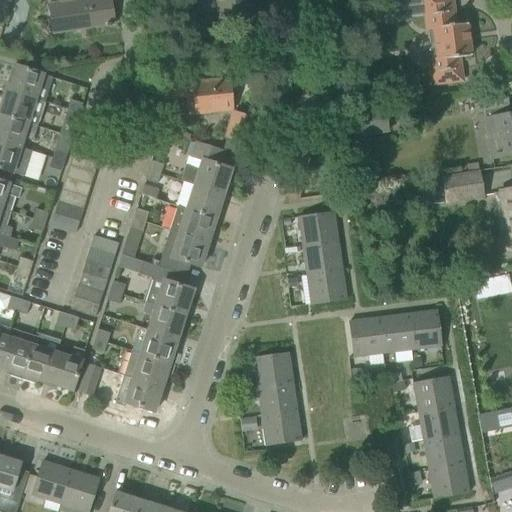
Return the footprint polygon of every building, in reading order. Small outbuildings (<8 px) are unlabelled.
[(73,0),(74,1),(67,2),(47,5),(52,35),(114,25),(110,0),(73,0)] [(217,0),(220,18),(251,14),(248,0),(217,0)] [(408,0),(410,18),(424,16),(425,21),(426,29),(434,28),(434,34),(437,60),(430,61),(432,85),(461,82),(459,58),(469,57),(465,24),(455,26),(451,0),(408,0)] [(311,9),(313,27),(332,24),(330,6),(311,9)] [(13,66),(5,91),(34,100),(38,86),(48,89),(52,78),(13,66)] [(161,80),(163,93),(164,100),(184,98),(187,116),(232,111),(229,79),(193,83),(192,76),(161,80)] [(5,91),(0,107),(0,115),(36,127),(39,116),(30,113),(34,100),(5,91)] [(483,117),(481,117),(489,160),(511,155),(511,114),(507,116),(506,108),(507,107),(504,92),(471,98),(474,113),(482,112),(483,117)] [(69,101),(66,110),(79,114),(82,105),(69,101)] [(350,113),(354,137),(388,132),(385,108),(350,113)] [(79,114),(66,110),(63,120),(76,124),(79,114)] [(225,138),(250,146),(258,121),(237,114),(234,124),(230,123),(225,138)] [(0,115),(0,142),(20,149),(21,148),(24,138),(32,141),(36,127),(0,115)] [(161,134),(156,148),(167,152),(172,137),(161,134)] [(20,149),(0,142),(0,169),(23,177),(31,151),(21,148),(20,149)] [(180,181),(191,185),(192,184),(223,194),(230,170),(220,166),(224,153),(194,143),(189,158),(188,157),(180,181)] [(53,148),(50,158),(63,162),(66,152),(53,148)] [(72,154),(68,166),(93,174),(97,161),(72,154)] [(63,162),(50,158),(48,168),(60,172),(63,162)] [(150,160),(147,170),(159,174),(163,164),(150,160)] [(68,166),(64,178),(89,186),(93,174),(68,166)] [(159,174),(147,170),(144,180),(156,184),(159,174)] [(419,180),(423,206),(444,202),(444,205),(483,199),(479,171),(419,180)] [(64,178),(60,190),(86,198),(89,186),(64,178)] [(0,205),(4,194),(17,198),(20,189),(0,182),(0,205)] [(192,184),(191,185),(184,208),(215,218),(223,194),(192,184)] [(505,237),(494,239),(497,261),(511,258),(511,189),(496,192),(500,218),(503,218),(505,237)] [(60,190),(57,201),(82,209),(86,198),(60,190)] [(57,201),(53,214),(78,222),(82,209),(57,201)] [(181,218),(176,233),(207,243),(215,218),(184,208),(176,206),(173,216),(181,218)] [(35,209),(31,219),(44,223),(47,213),(35,209)] [(134,209),(131,219),(144,223),(147,213),(134,209)] [(297,218),(301,248),(337,242),(333,213),(297,218)] [(78,222),(53,214),(49,227),(74,235),(78,222)] [(44,223),(31,219),(28,228),(41,232),(44,223)] [(144,223),(131,219),(128,228),(141,232),(144,223)] [(0,235),(8,237),(11,228),(0,224),(0,235)] [(207,243),(176,233),(168,258),(199,268),(207,243)] [(0,235),(0,246),(14,251),(17,240),(8,237),(0,235)] [(92,235),(88,248),(113,255),(117,243),(92,235)] [(301,248),(305,276),(342,271),(337,242),(301,248)] [(88,248),(85,260),(109,268),(113,255),(88,248)] [(19,257),(16,268),(29,271),(32,261),(19,257)] [(85,260),(81,272),(106,280),(109,268),(85,260)] [(153,279),(144,303),(184,315),(192,291),(159,280),(162,269),(141,262),(137,274),(153,279)] [(29,271),(16,268),(13,277),(26,281),(29,271)] [(342,271),(305,276),(309,305),(346,300),(342,271)] [(81,272),(77,285),(101,293),(106,280),(81,272)] [(497,278),(472,283),(476,300),(500,295),(497,278)] [(112,281),(108,291),(121,295),(124,285),(112,281)] [(77,285),(73,297),(98,304),(101,293),(77,285)] [(121,295),(108,291),(106,300),(118,305),(121,295)] [(5,309),(16,312),(20,300),(9,296),(5,309)] [(98,304),(73,297),(69,309),(94,317),(98,304)] [(20,300),(16,312),(25,315),(29,303),(20,300)] [(150,315),(146,329),(146,330),(177,339),(184,315),(144,303),(141,312),(150,315)] [(436,311),(406,315),(411,351),(440,348),(436,311)] [(53,324),(64,327),(68,315),(58,312),(53,324)] [(68,315),(64,327),(73,330),(78,318),(68,315)] [(406,315),(377,318),(382,355),(411,351),(406,315)] [(382,355),(377,318),(348,322),(353,359),(382,355)] [(0,361),(8,337),(11,329),(0,325),(0,361)] [(138,327),(130,352),(169,364),(174,365),(177,355),(176,351),(173,350),(177,339),(146,330),(146,329),(138,327)] [(96,329),(93,340),(105,344),(109,333),(96,329)] [(9,376),(21,380),(35,336),(23,332),(20,340),(8,337),(0,361),(0,368),(8,371),(8,374),(9,376)] [(37,380),(47,383),(57,352),(56,352),(59,344),(35,336),(21,380),(33,384),(36,383),(37,380)] [(105,344),(93,340),(90,349),(102,353),(105,344)] [(57,352),(47,383),(71,391),(81,360),(84,351),(72,347),(69,356),(57,352)] [(130,352),(122,375),(130,378),(161,388),(164,378),(167,379),(170,376),(174,366),(174,365),(169,364),(130,352)] [(252,359),(256,388),(292,383),(288,354),(252,359)] [(86,364),(77,393),(91,397),(100,368),(86,364)] [(161,388),(130,378),(123,399),(116,396),(113,405),(123,408),(124,403),(153,413),(161,388)] [(412,384),(417,413),(453,407),(448,378),(412,384)] [(256,388),(260,417),(296,412),(292,383),(256,388)] [(417,413),(422,442),(458,436),(453,407),(417,413)] [(296,412),(260,417),(264,446),(301,441),(296,412)] [(492,413),(478,416),(481,434),(495,431),(492,413)] [(253,418),(239,420),(240,422),(240,432),(254,431),(253,418)] [(422,442),(427,471),(463,464),(458,436),(422,442)] [(411,444),(401,446),(403,455),(412,453),(411,444)] [(0,511),(0,489),(10,492),(8,498),(19,501),(27,474),(18,471),(20,463),(0,456),(0,511)] [(30,496),(59,505),(70,470),(42,461),(30,496)] [(463,464),(427,471),(432,500),(469,493),(463,464)] [(70,470),(59,505),(80,511),(87,511),(98,479),(70,470)] [(108,511),(135,511),(139,500),(114,493),(108,511)] [(135,511),(161,511),(163,508),(139,500),(135,511)]
